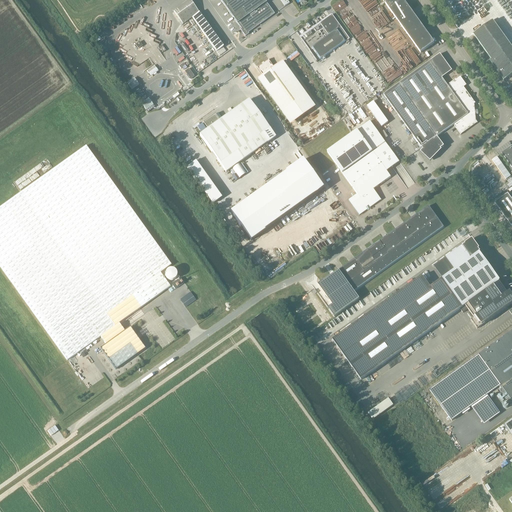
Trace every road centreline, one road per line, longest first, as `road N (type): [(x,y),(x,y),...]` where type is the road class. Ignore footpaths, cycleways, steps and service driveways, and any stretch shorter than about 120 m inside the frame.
road 1 (unclassified): [(68,431),(451,171)]
road 2 (unknown): [(487,221),(327,345),(360,389),(375,391),(511,311)]
road 3 (unclassified): [(153,123),(326,0)]
road 4 (unclassified): [(508,118),(424,0)]
